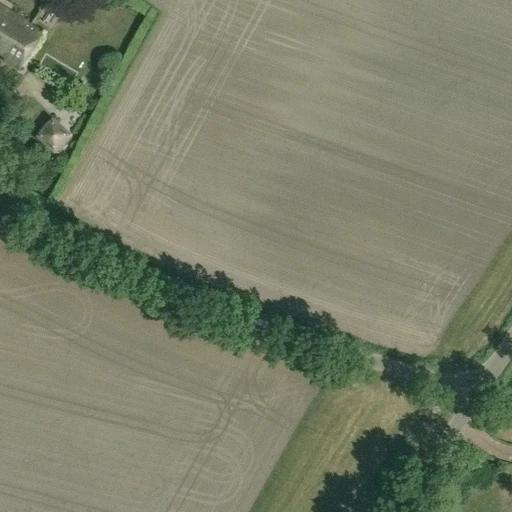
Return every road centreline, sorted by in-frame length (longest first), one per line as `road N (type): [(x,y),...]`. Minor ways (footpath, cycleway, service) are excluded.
road 1 (unclassified): [(474,393),(159,285),(0,199)]
road 2 (unclassified): [(405,511),(474,393)]
